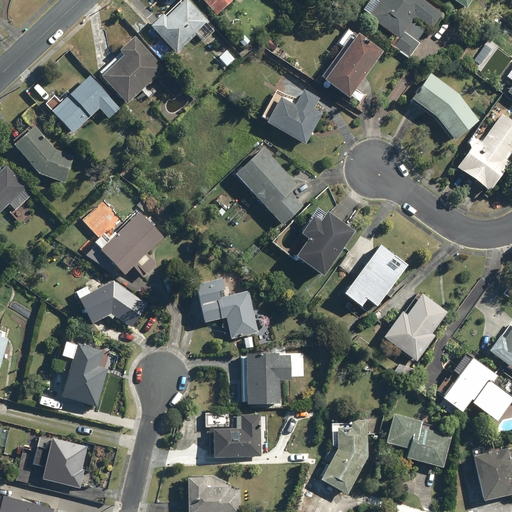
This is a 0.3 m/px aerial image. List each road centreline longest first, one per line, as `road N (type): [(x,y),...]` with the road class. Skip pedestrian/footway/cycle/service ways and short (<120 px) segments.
road 1 (residential): [(511,227),(489,236),(446,227),(373,168)]
road 2 (residential): [(128,511),(162,370)]
